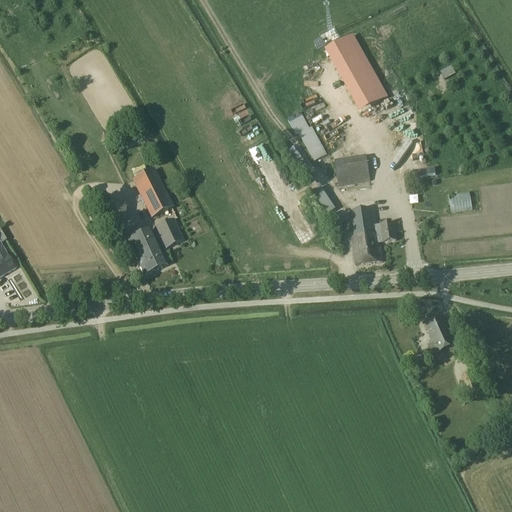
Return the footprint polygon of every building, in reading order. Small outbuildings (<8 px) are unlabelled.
[(353,37),(325,54),(360,115),(388,99),(353,37)] [(451,67),(440,72),(444,81),(456,75),(451,67)] [(320,95),(334,95),(335,87),(320,87),(320,95)] [(308,128),(300,114),(287,121),(294,134),(298,133),(314,163),(326,156),(326,155),(357,138),(349,125),(334,133),(327,137),(325,135),(325,134),(317,138),(312,128),(309,130),(308,128)] [(120,139),(126,150),(138,143),(132,132),(120,139)] [(419,150),(422,146),(405,133),(388,155),(398,163),(405,154),(411,159),(408,163),(403,159),(396,168),(406,176),(423,154),(419,150)] [(308,169),(294,149),(286,154),(301,174),(308,169)] [(334,163),(338,188),(370,182),(366,158),(334,163)] [(143,167),(132,173),(135,178),(146,172),(143,167)] [(174,208),(155,170),(131,182),(151,221),(174,208)] [(411,173),(412,180),(435,177),(434,170),(411,173)] [(327,217),(335,211),(318,187),(310,193),(327,217)] [(447,196),(451,214),(472,210),(468,192),(447,196)] [(121,234),(116,223),(125,220),(125,209),(123,207),(115,204),(112,204),(105,211),(106,214),(101,217),(111,239),(121,234)] [(382,263),(380,245),(397,242),(394,224),(377,226),(374,209),(347,214),(356,267),(382,263)] [(184,242),(174,220),(153,230),(164,251),(184,242)] [(128,242),(144,277),(167,267),(151,231),(128,242)] [(0,278),(15,270),(0,244),(0,278)] [(456,345),(443,317),(424,326),(432,344),(428,346),(433,355),(456,345)] [(470,398),(479,394),(471,375),(462,379),(470,398)]
